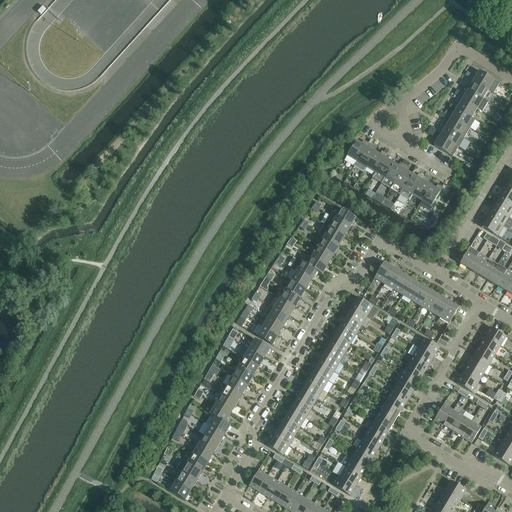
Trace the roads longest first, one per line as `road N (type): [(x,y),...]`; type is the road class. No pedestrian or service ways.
road 1 (unclassified): [(54,511),(228,206),(314,101),(417,0)]
road 2 (residential): [(224,499),(251,454),(248,432),(295,353),(330,296),(355,280),(380,240),(435,273)]
road 3 (residential): [(511,487),(406,433),(483,304)]
road 4 (residential): [(511,147),(435,273)]
road 5 (residential): [(399,106),(458,48),(511,80)]
